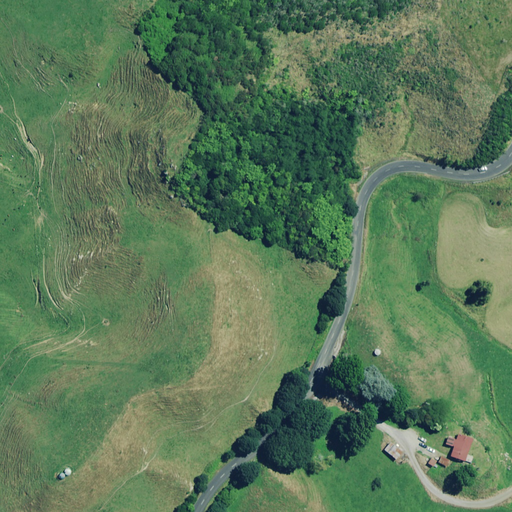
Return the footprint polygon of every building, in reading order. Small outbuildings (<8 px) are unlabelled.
[(439,426),(431,422),(428,427),(437,431),(439,426)] [(471,440),(456,435),(455,439),(447,436),(444,444),(452,447),(449,457),(463,462),(471,440)] [(401,453),(389,443),(383,450),(395,460),(401,453)] [(449,461),(441,456),(437,463),(446,467),(449,461)] [(435,462),(429,459),(426,464),(432,467),(435,462)]
